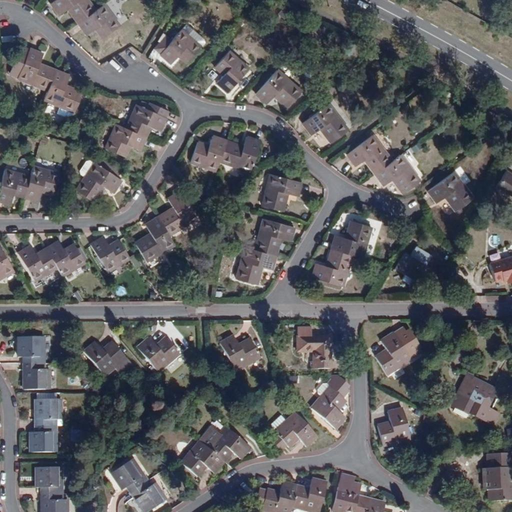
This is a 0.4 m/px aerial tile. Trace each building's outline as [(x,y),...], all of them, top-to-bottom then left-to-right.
[(59,16),(67,10),(77,24),(96,10),(87,0),(55,0),(51,4),(59,16)] [(104,4),(96,10),(77,24),(86,36),(95,30),(102,39),(120,26),(104,4)] [(159,39),(167,45),(159,55),(170,64),(178,56),(187,64),(201,47),(206,41),(185,24),(171,41),(162,34),(159,39)] [(159,42),(153,49),(159,55),(167,45),(159,39),(158,41),(159,42)] [(29,49),(21,46),(15,60),(23,64),(29,49)] [(14,69),(11,76),(47,91),(56,70),(39,64),(43,54),(29,49),(23,64),(15,60),(12,68),(14,69)] [(216,83),(227,93),(248,68),(229,51),(214,67),(223,75),(216,83)] [(65,86),(69,76),(56,70),(47,91),(44,101),(74,113),(82,93),(65,86)] [(273,96),(287,108),(301,92),(277,70),(255,94),(266,104),(273,96)] [(150,106),(143,102),(140,107),(148,110),(150,106)] [(320,129),(330,143),(348,130),(328,104),(302,124),(311,135),(320,129)] [(140,107),(136,105),(125,129),(142,136),(145,138),(150,128),(160,132),(166,119),(165,118),(168,112),(151,105),(150,106),(148,110),(140,107)] [(142,136),(125,129),(116,125),(105,148),(125,158),(130,147),(139,151),(145,138),(142,136)] [(355,167),(364,160),(374,174),(392,161),(372,135),(346,155),(355,167)] [(190,163),(216,172),(219,162),(226,141),(212,136),(209,146),(197,143),(190,163)] [(246,137),(243,147),(226,141),(219,162),(249,172),(260,142),(246,137)] [(402,194),(420,181),(400,155),(392,161),(374,174),(383,186),(391,180),(402,194)] [(104,188),(113,194),(122,181),(94,163),(93,164),(89,162),(86,162),(79,171),(80,174),(84,177),(76,190),(94,203),(104,188)] [(53,195),(59,173),(33,166),(30,177),(23,198),(38,202),(41,192),(53,195)] [(0,201),(11,205),(13,195),(23,198),(30,177),(5,170),(0,187),(0,201)] [(444,197),(455,212),(473,198),(453,172),(427,191),(436,204),(444,197)] [(511,176),(503,172),(493,189),(511,200),(511,176)] [(270,174),(261,206),(282,212),(287,194),(297,197),(301,182),(270,174)] [(167,199),(173,208),(158,217),(169,235),(196,219),(180,191),(167,199)] [(410,217),(421,205),(414,198),(403,210),(410,217)] [(174,244),(169,235),(158,217),(145,225),(150,234),(135,243),(146,262),(174,244)] [(294,228),(263,219),(254,250),(275,256),(280,239),(290,242),(294,228)] [(345,239),(335,236),(330,250),(351,256),(362,259),(371,227),(350,221),(345,239)] [(90,245),(106,273),(129,259),(118,240),(107,246),(102,237),(90,245)] [(63,250),(58,241),(45,249),(57,268),(62,277),(85,263),(74,244),(63,250)] [(34,281),(57,268),(45,249),(36,254),(31,246),(18,254),(34,281)] [(261,268),(271,270),(275,256),(254,250),(244,247),(236,279),(257,285),(261,268)] [(0,279),(14,271),(0,248),(0,279)] [(342,287),(351,256),(330,250),(325,267),(316,264),(311,278),(342,287)] [(404,252),(394,268),(416,281),(426,265),(404,252)] [(511,282),(511,260),(491,267),(497,285),(509,280),(510,283),(511,282)] [(404,328),(393,333),(410,360),(424,352),(412,331),(408,332),(404,328)] [(375,357),(386,375),(410,360),(393,333),(380,341),(386,350),(375,357)] [(310,363),(310,370),(330,369),(330,336),(297,336),(297,352),(316,352),(316,363),(310,363)] [(18,357),(23,358),(23,364),(44,363),(44,337),(18,338),(18,357)] [(220,344),(235,372),(260,358),(249,339),(237,346),(232,337),(220,344)] [(136,348),(157,373),(179,354),(165,338),(155,347),(147,338),(136,348)] [(94,343),(83,352),(104,377),(126,358),(111,341),(101,351),(94,343)] [(44,370),(44,363),(23,364),(24,390),(49,390),(49,370),(44,370)] [(475,404),(470,413),(492,425),(497,414),(486,408),(496,390),(472,378),(467,375),(463,382),(461,386),(463,388),(456,401),(466,406),(469,400),(475,404)] [(329,387),(311,408),(335,430),(345,418),(337,411),(345,402),(329,387)] [(61,400),(35,400),(35,427),(56,427),(56,420),(61,420),(61,400)] [(377,426),(382,447),(410,439),(402,408),(387,412),(390,423),(377,426)] [(298,439),(305,447),(316,437),(295,413),(274,432),(276,434),(286,445),(288,448),(298,439)] [(56,453),(56,427),(35,427),(35,433),(30,433),(30,453),(56,453)] [(211,427),(199,442),(207,448),(224,462),(231,453),(240,460),(249,448),(225,427),(219,434),(211,427)] [(270,440),(280,451),(286,445),(276,434),(270,440)] [(224,462),(207,448),(199,442),(199,441),(181,464),(197,477),(206,467),(214,474),(224,462)] [(483,485),(487,485),(488,490),(488,502),(511,500),(511,481),(511,454),(486,455),(487,469),(482,469),(483,485)] [(122,490),(126,487),(130,493),(147,481),(132,459),(111,474),(122,490)] [(36,488),(41,488),(41,494),(62,494),(62,468),(36,468),(36,488)] [(340,475),(331,511),(335,511),(366,511),(370,500),(358,497),(362,480),(340,475)] [(312,478),(309,489),(297,486),(292,507),(312,511),(319,511),(327,482),(312,478)] [(150,486),(147,481),(130,493),(142,511),(148,511),(166,500),(155,483),(150,486)] [(266,491),(261,510),(261,511),(266,511),(290,511),(292,507),(297,486),(282,482),(279,493),(266,490),(266,491)] [(261,510),(266,491),(259,489),(254,508),(261,510)] [(62,500),(62,494),(41,494),(41,511),(67,511),(68,500),(62,500)] [(382,511),(384,504),(370,500),(366,511),(382,511)]
